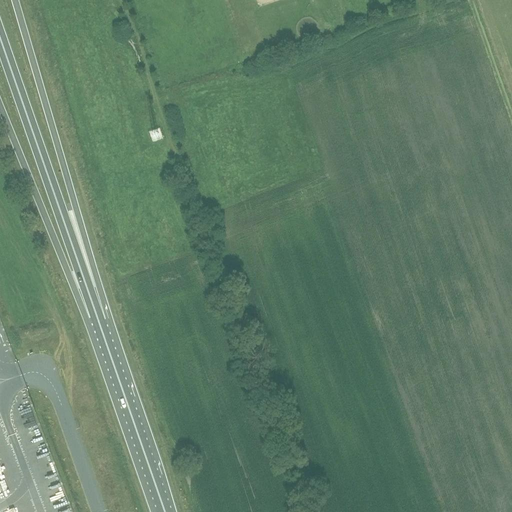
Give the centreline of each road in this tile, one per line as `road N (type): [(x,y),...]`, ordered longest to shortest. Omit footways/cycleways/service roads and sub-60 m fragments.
road 1 (trunk): [(98,321),(77,215),(14,0)]
road 2 (trunk): [(98,321),(0,38)]
road 3 (trunk): [(0,108),(59,254),(98,321)]
road 4 (trunk): [(164,511),(98,321)]
road 5 (unclassified): [(98,511),(49,380),(39,372),(19,375)]
road 6 (track): [(121,0),(171,142)]
